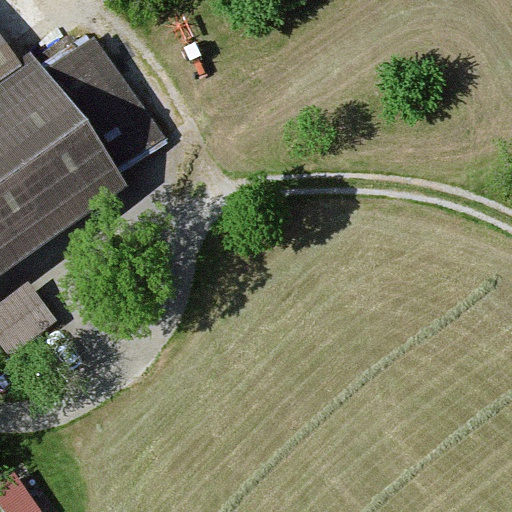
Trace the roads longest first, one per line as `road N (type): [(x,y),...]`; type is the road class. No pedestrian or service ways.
road 1 (track): [(511,232),(433,198),(271,189),(198,197),(171,317),(92,402),(15,428),(0,423)]
road 2 (track): [(198,197),(179,108),(121,36),(65,0)]
